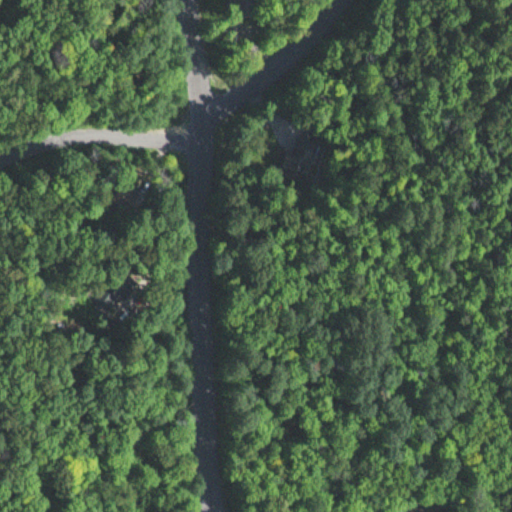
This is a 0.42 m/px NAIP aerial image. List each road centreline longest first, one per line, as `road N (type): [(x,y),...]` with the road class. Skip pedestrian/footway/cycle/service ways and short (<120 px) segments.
road 1 (residential): [(219,511),(205,393),(200,100),(189,0)]
road 2 (residential): [(196,141),(111,133),(53,139),(0,160)]
road 3 (residential): [(200,100),(238,91),(274,65),(333,0)]
